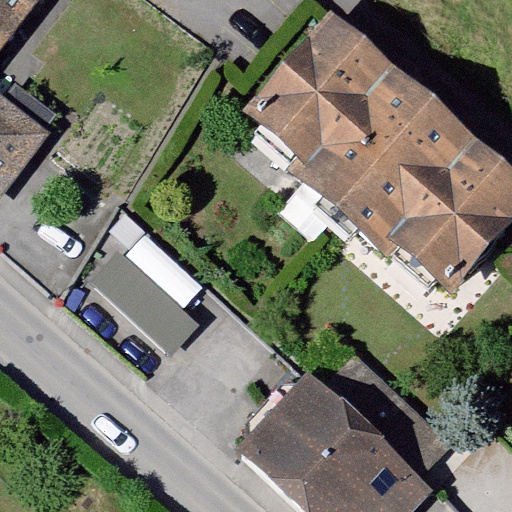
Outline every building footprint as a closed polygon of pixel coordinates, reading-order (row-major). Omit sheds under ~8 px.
[(0,73),(55,0),(0,0),(0,212),(60,133),(17,100),(3,119),(0,116),(0,73)] [(452,322),(511,251),(511,192),(344,50),(255,154),(309,200),(285,228),(324,261),(347,233),(452,322)] [(174,348),(218,285),(135,226),(90,289),(174,348)] [(377,459),(408,423),(356,379),(325,415),(377,459)] [(248,468),(300,511),(418,511),(427,502),(377,459),(325,415),(307,399),(248,468)] [(377,459),(427,502),(458,466),(408,423),(377,459)]
